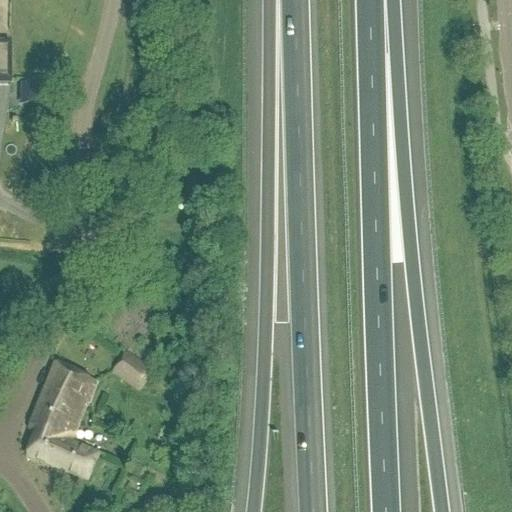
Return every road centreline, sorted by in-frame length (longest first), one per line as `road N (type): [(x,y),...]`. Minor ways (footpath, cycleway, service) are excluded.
road 1 (motorway): [(279,0),(252,511)]
road 2 (motorway): [(294,0),(311,511)]
road 3 (unclassified): [(0,440),(89,273),(79,154),(113,0)]
road 4 (motorway): [(440,511),(403,180),(374,81)]
road 5 (motorway): [(388,511),(374,81)]
